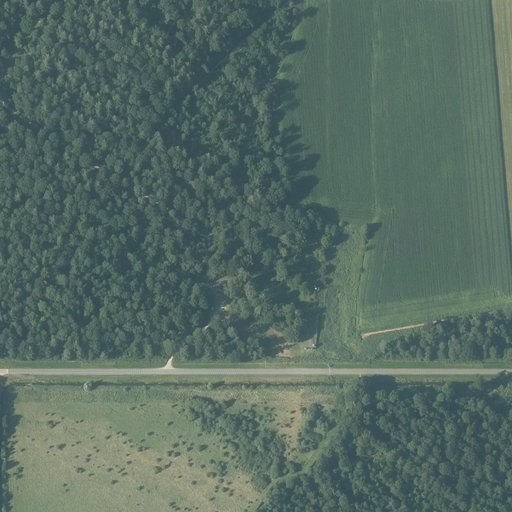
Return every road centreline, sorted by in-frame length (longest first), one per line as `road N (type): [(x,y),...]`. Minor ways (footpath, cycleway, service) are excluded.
road 1 (tertiary): [(511,371),(0,371)]
road 2 (track): [(511,392),(358,393)]
road 3 (track): [(465,505),(350,428)]
road 4 (track): [(358,393),(352,425),(319,468),(336,511)]
road 5 (track): [(0,103),(102,171)]
